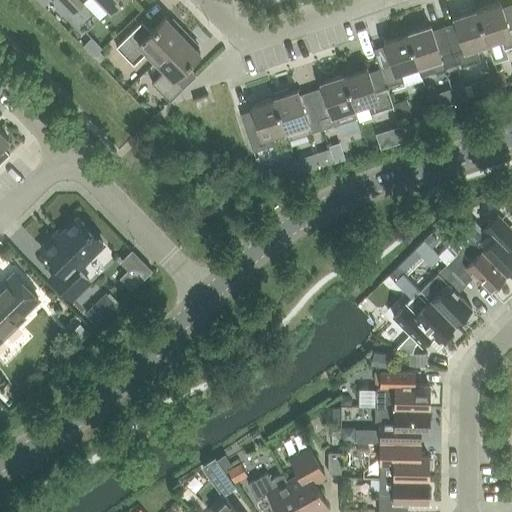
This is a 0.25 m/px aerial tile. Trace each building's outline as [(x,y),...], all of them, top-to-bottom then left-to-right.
[(60,0),(72,12),(84,0),(100,0),(110,10),(119,0),(60,0)] [(476,10),(487,43),(500,39),(503,48),(511,45),(511,9),(503,13),(499,2),(476,10)] [(456,28),(445,32),(454,59),(456,64),(460,62),(461,66),(479,61),(475,47),(487,43),(476,10),(453,18),(456,28)] [(155,61),(185,32),(172,19),(169,21),(165,17),(147,34),(138,24),(115,46),(133,64),(146,52),(155,61)] [(430,25),(407,33),(406,33),(417,66),(420,76),(434,71),(437,73),(444,71),(445,68),(456,64),(454,59),(445,32),(433,35),(430,25)] [(406,33),(407,33),(406,29),(388,35),(390,38),(383,40),(387,51),(375,55),(379,68),(381,74),(382,73),(386,87),(403,81),(400,72),(417,66),(406,33)] [(185,32),(155,61),(164,71),(151,83),(169,101),(191,79),(182,70),(199,53),(195,48),(198,46),(185,32)] [(92,55),(101,46),(91,36),(82,44),(92,55)] [(100,50),(92,57),(98,63),(105,57),(100,50)] [(382,73),(381,74),(370,77),(366,67),(360,69),(359,66),(341,71),(342,75),(343,75),(354,108),(366,104),(370,113),(393,106),(392,103),(386,87),(382,73)] [(323,93),(312,96),(322,129),(344,122),(341,112),(354,108),(343,75),(342,75),(320,82),(323,93)] [(483,79),(487,91),(501,87),(497,75),(483,79)] [(274,97),(284,131),(287,140),(301,136),(322,129),(312,96),(300,100),(297,90),(274,97)] [(207,94),(193,99),(196,108),(210,104),(207,94)] [(284,131),(274,97),(250,105),(254,115),(242,119),(253,152),(274,145),(271,135),(284,131)] [(405,99),(392,103),(393,106),(398,121),(411,117),(405,99)] [(390,130),(394,143),(405,139),(400,125),(390,128),(390,130)] [(0,147),(8,140),(0,131),(0,147)] [(347,143),(351,156),(368,151),(363,137),(347,143)] [(328,148),(317,151),(321,165),(326,163),(332,162),(332,161),(328,148)] [(277,165),(259,171),(264,184),(281,179),(282,178),(277,165)] [(485,235),(476,244),(505,274),(511,267),(511,247),(505,241),(511,233),(511,229),(497,214),(481,230),(485,235)] [(62,235),(57,240),(53,236),(40,248),(60,268),(50,277),(71,298),(89,282),(76,268),(102,243),(77,218),(61,233),(62,235)] [(424,240),(432,248),(436,243),(429,235),(424,240)] [(476,244),(471,239),(462,248),(453,239),(444,248),(453,257),(446,264),(463,281),(472,273),(489,290),(505,274),(476,244)] [(432,248),(424,240),(398,266),(403,272),(421,255),(426,260),(435,252),(432,248)] [(119,276),(131,289),(152,269),(132,247),(119,260),(127,268),(119,276)] [(446,264),(420,289),(454,324),(471,308),(454,290),(463,281),(446,264)] [(14,274),(0,287),(3,290),(0,292),(0,340),(17,324),(14,321),(38,298),(14,274)] [(454,324),(420,289),(393,316),(421,344),(422,343),(419,340),(428,330),(438,340),(454,324)] [(84,313),(95,325),(116,305),(105,293),(84,313)] [(72,343),(85,330),(75,319),(61,332),(72,343)] [(391,355),(373,351),(371,361),(389,365),(391,355)] [(408,364),(425,364),(425,354),(408,354),(408,364)] [(375,407),(429,408),(429,384),(414,384),(414,371),(380,371),(380,386),(375,391),(375,407)] [(341,396),(341,405),(351,405),(352,395),(343,394),(341,396)] [(339,407),(325,407),(325,424),(339,424),(339,407)] [(429,408),(375,407),(375,428),(379,432),(379,443),(415,443),(415,431),(428,431),(429,408)] [(356,442),(356,427),(342,427),(342,442),(356,442)] [(368,442),(358,442),(357,452),(368,453),(368,442)] [(379,443),(379,478),(428,479),(428,455),(415,455),(415,443),(379,443)] [(299,476),(288,482),(287,482),(303,511),(316,511),(327,506),(312,479),(323,474),(310,449),(290,460),(299,476)] [(341,473),(341,452),(328,452),(329,473),(341,473)] [(225,454),(216,460),(224,472),(227,471),(228,470),(228,469),(231,467),(225,454)] [(248,476),(241,462),(231,467),(228,469),(228,470),(235,483),(248,476)] [(224,472),(210,481),(220,497),(234,488),(224,472)] [(303,511),(287,482),(288,482),(283,473),(281,474),(278,475),(274,477),(271,480),(267,473),(247,483),(260,507),(271,501),(277,511),(303,511)] [(348,497),(375,496),(374,474),(347,475),(348,497)] [(428,479),(379,478),(378,511),(403,511),(403,502),(428,502),(428,479)] [(240,511),(227,498),(212,511),(240,511)]
